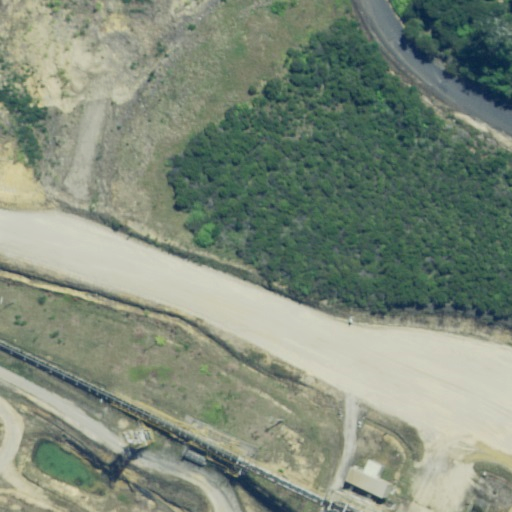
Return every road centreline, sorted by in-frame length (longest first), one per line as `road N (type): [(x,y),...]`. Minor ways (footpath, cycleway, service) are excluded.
road 1 (track): [(0,221),(437,372),(511,408)]
road 2 (track): [(0,371),(138,454),(207,478),(231,511)]
road 3 (track): [(369,0),(420,71),(511,124)]
road 4 (track): [(323,511),(344,455),(350,346)]
